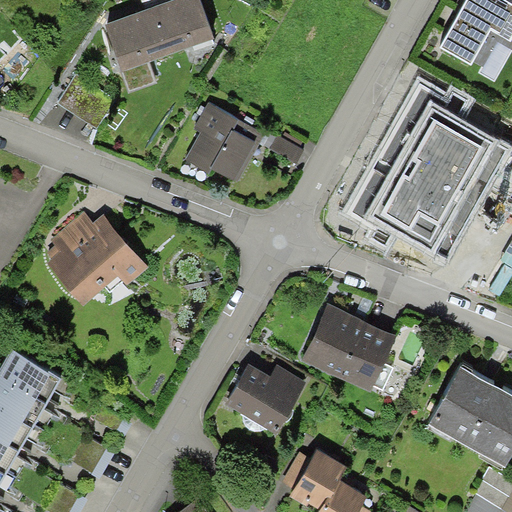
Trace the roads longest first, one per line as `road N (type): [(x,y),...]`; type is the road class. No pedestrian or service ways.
road 1 (residential): [(278,240),(0,133)]
road 2 (residential): [(278,240),(422,0)]
road 3 (residential): [(511,335),(278,240)]
road 4 (residential): [(184,423),(278,240)]
